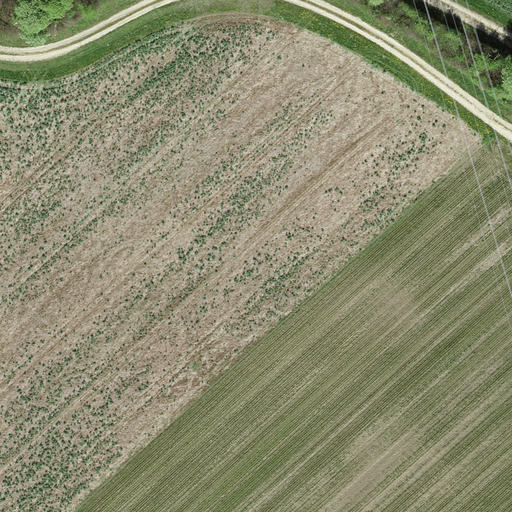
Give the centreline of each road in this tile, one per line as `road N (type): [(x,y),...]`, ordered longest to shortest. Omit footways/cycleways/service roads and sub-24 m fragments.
road 1 (track): [(302,0),(373,32),(511,131)]
road 2 (track): [(0,53),(57,50),(162,0)]
